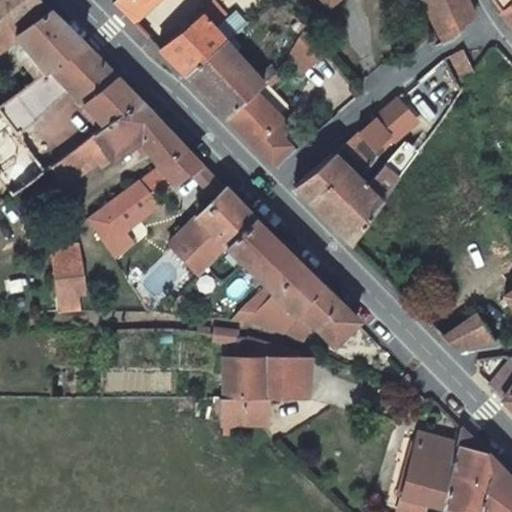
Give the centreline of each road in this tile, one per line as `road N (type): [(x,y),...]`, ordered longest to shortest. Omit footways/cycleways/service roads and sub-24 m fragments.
road 1 (residential): [(489,20),(398,79),(263,191)]
road 2 (unclassified): [(263,191),(74,0)]
road 3 (unclassified): [(433,358),(263,191)]
